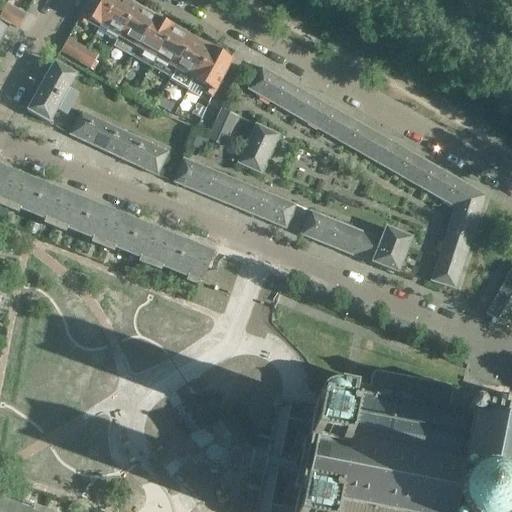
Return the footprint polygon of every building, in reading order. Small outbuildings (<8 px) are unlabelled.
[(89,0),(80,17),(77,21),(86,27),(89,22),(99,28),(115,0),(89,0)] [(136,7),(122,0),(115,0),(99,28),(96,34),(103,39),(107,33),(118,39),(136,7)] [(136,7),(118,39),(106,59),(114,64),(127,44),(136,49),(154,18),(136,7)] [(17,12),(10,24),(16,27),(18,27),(25,16),(17,12)] [(154,18),(136,49),(125,67),(134,73),(145,55),(155,60),(173,29),(154,18)] [(155,60),(151,66),(170,77),(192,39),(173,29),(155,60)] [(68,39),(60,53),(79,63),(87,50),(68,39)] [(210,50),(192,39),(170,77),(188,88),(192,81),(210,50)] [(100,57),(87,50),(79,63),(92,71),(100,57)] [(230,61),(210,50),(192,81),(203,87),(200,92),(211,98),(230,61)] [(77,76),(54,63),(40,88),(72,106),(78,95),(69,90),(77,76)] [(284,80),(260,67),(246,91),(270,104),(284,80)] [(107,72),(104,77),(116,84),(119,79),(107,72)] [(284,80),(270,104),(294,118),(307,94),(284,80)] [(123,82),(118,90),(132,99),(137,90),(123,82)] [(40,88),(26,112),(50,125),(57,112),(66,117),(72,106),(40,88)] [(140,91),(136,98),(153,108),(157,101),(140,91)] [(307,94),(294,118),(317,131),(331,107),(307,94)] [(161,98),(156,106),(163,110),(172,112),(175,106),(161,98)] [(191,114),(201,119),(205,109),(197,104),(191,114)] [(331,107),(317,131),(341,145),(354,121),(331,107)] [(241,118),(224,110),(210,140),(228,148),(241,118)] [(80,111),(69,135),(84,142),(95,118),(80,111)] [(95,118),(84,142),(108,154),(119,130),(95,118)] [(354,121),(341,145),(376,164),(389,141),(354,121)] [(255,124),(248,140),(273,151),(280,136),(255,124)] [(119,130),(108,154),(133,165),(144,142),(119,130)] [(190,147),(200,151),(206,140),(195,135),(190,147)] [(273,151),(248,140),(236,165),(261,176),(273,151)] [(389,141),(376,164),(399,178),(413,154),(389,141)] [(144,142),(133,165),(158,176),(169,153),(144,142)] [(413,154),(399,178),(423,191),(436,168),(413,154)] [(183,159),(173,183),(185,188),(195,164),(183,159)] [(195,164),(185,188),(210,199),(220,174),(195,164)] [(0,168),(0,207),(6,210),(20,176),(0,168)] [(436,168),(423,191),(447,205),(460,181),(436,168)] [(220,174),(210,199),(236,209),(245,185),(220,174)] [(20,176),(6,210),(18,214),(19,211),(32,216),(44,186),(20,176)] [(460,181),(447,205),(453,209),(459,206),(480,213),(486,196),(460,181)] [(245,185),(236,209),(261,220),(270,195),(245,185)] [(44,186),(32,216),(44,221),(43,225),(54,229),(68,196),(44,186)] [(270,195),(261,220),(286,230),(296,205),(270,195)] [(68,196),(54,229),(65,234),(67,230),(80,236),(92,206),(68,196)] [(92,206),(80,236),(92,240),(90,244),(103,249),(116,215),(92,206)] [(453,209),(446,231),(472,239),(480,213),(459,206),(453,209)] [(310,211),(301,234),(300,236),(325,247),(335,221),(310,211)] [(116,215),(103,249),(113,253),(114,249),(128,255),(141,225),(116,215)] [(335,221),(325,247),(350,257),(360,231),(335,221)] [(141,225),(128,255),(139,260),(138,263),(151,269),(165,235),(141,225)] [(385,241),(375,267),(397,276),(413,239),(385,228),(380,239),(385,241)] [(360,231),(350,257),(375,267),(385,241),(380,239),(360,231)] [(446,231),(438,257),(464,265),(472,239),(446,231)] [(165,235),(151,269),(166,275),(167,271),(177,275),(189,245),(165,235)] [(189,245),(177,275),(186,279),(185,282),(198,288),(199,284),(201,285),(213,255),(189,245)] [(438,257),(430,282),(429,283),(455,291),(464,265),(438,257)] [(511,511),(511,399),(490,395),(486,411),(481,410),(479,408),(478,407),(476,406),(473,406),(470,407),(468,408),(467,410),(466,413),(466,414),(467,416),(447,412),(452,392),(452,390),(452,388),(451,386),(449,385),(377,371),(375,371),(373,371),(371,372),(370,374),(368,386),(358,384),(359,382),(341,378),(340,381),(338,380),(335,380),(331,381),(329,382),(326,384),(324,386),(322,388),(321,391),(320,393),(319,397),(321,402),(323,407),(325,409),(325,410),(303,405),(300,405),(299,405),(298,406),(297,407),(282,405),(282,403),(281,402),(279,400),(275,400),(273,403),(273,406),(275,409),(269,438),(265,460),(259,489),(254,511),(511,511)] [(0,496),(0,511),(17,511),(19,507),(5,502),(6,499),(0,496)]
